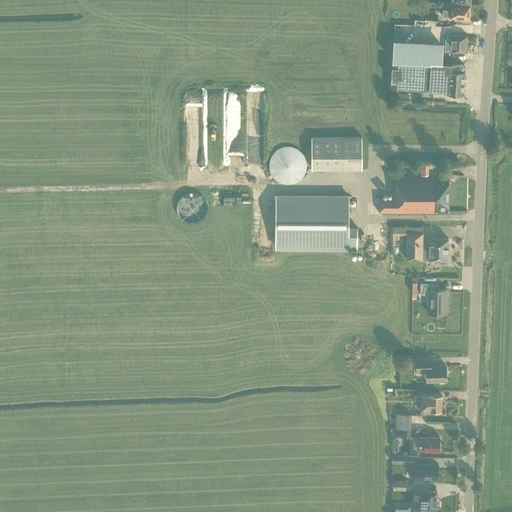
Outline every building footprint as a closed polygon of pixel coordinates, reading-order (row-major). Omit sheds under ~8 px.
[(470,4),(451,3),(450,10),(442,10),(442,16),(450,17),(468,18),(470,4)] [(466,52),(467,35),(450,34),(450,39),(445,38),(444,50),(451,51),(466,52)] [(393,38),(392,59),(442,62),(443,42),(393,38)] [(442,62),(392,61),(390,87),(402,87),(440,90),(440,88),(446,88),(445,92),(463,93),(464,71),(458,71),(458,63),(442,62)] [(362,169),(362,136),(311,136),(311,169),(362,169)] [(299,150),(293,147),(289,146),(283,146),(279,148),(276,150),(272,154),(270,157),(269,161),(269,164),(269,168),(270,171),(271,174),(274,177),(278,181),(283,182),(288,183),(293,182),(298,180),(302,176),(304,171),(306,167),(306,163),(305,158),(303,155),(301,152),(299,150)] [(429,163),(421,163),(421,174),(429,174),(429,163)] [(448,210),(449,179),(434,179),(434,178),(395,177),(395,186),(393,186),(393,197),(378,197),(378,211),(436,212),(436,210),(448,210)] [(184,221),(189,223),(194,223),(199,222),(203,218),(206,214),(207,209),(207,203),(204,199),(200,195),(195,193),(189,193),(184,195),(180,199),(178,203),(177,208),(178,213),(180,218),(184,221)] [(357,226),(348,226),(348,197),(276,196),(275,246),(357,246),(357,226)] [(374,244),(384,243),(382,228),(372,230),(374,244)] [(422,241),(423,232),(407,232),(406,259),(419,259),(425,259),(447,259),(448,238),(429,237),(429,241),(422,241)] [(439,283),(433,283),(420,283),(420,294),(428,294),(427,312),(446,313),(447,289),(439,289),(439,283)] [(426,370),(426,381),(446,381),(445,365),(431,365),(431,358),(416,358),(416,370),(426,370)] [(429,394),(421,394),(414,394),(414,401),(421,401),(420,411),(430,412),(430,409),(441,410),(441,395),(429,394)] [(396,413),(395,424),(395,435),(410,436),(411,414),(396,413)] [(439,450),(439,437),(424,436),(419,436),(418,449),(424,449),(439,450)] [(415,455),(408,455),(396,454),(396,462),(414,463),(415,455)] [(437,478),(438,464),(423,464),(414,463),(413,479),(423,479),(423,477),(437,478)] [(406,480),(395,480),(395,490),(405,490),(406,480)] [(421,490),(421,492),(413,492),(411,511),(427,511),(428,509),(435,509),(436,491),(421,490)]
